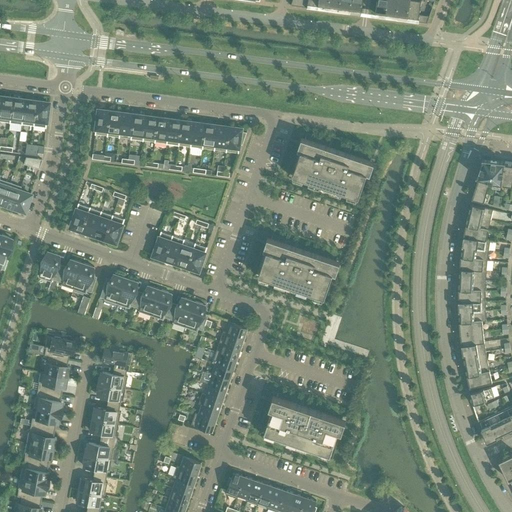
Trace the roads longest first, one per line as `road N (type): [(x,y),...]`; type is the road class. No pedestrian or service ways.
road 1 (secondary): [(482,90),(67,36)]
road 2 (secondary): [(66,57),(478,110)]
road 3 (residential): [(65,88),(275,116),(216,293)]
road 4 (residential): [(476,135),(450,228),(443,299),(453,391),(480,461)]
road 5 (residential): [(216,293),(30,229)]
road 6 (residential): [(59,511),(87,347)]
road 7 (unclassified): [(278,20),(120,0)]
road 8 (residential): [(259,308),(265,314),(219,456)]
road 9 (unclassified): [(427,41),(278,20)]
road 10 (residential): [(65,88),(54,160),(30,229)]
road 11 (residential): [(337,496),(219,456)]
